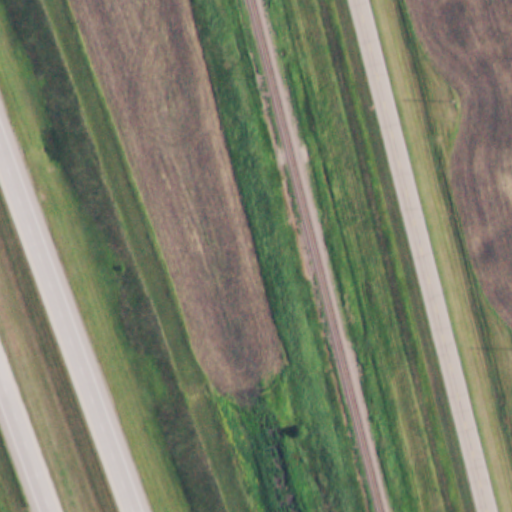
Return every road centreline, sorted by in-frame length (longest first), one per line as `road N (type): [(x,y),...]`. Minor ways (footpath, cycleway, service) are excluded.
road 1 (tertiary): [(485,511),(357,0)]
road 2 (motorway): [(138,511),(0,154)]
road 3 (motorway): [(0,375),(50,511)]
